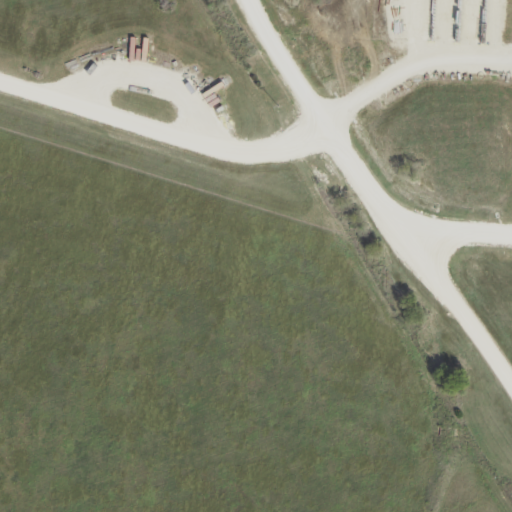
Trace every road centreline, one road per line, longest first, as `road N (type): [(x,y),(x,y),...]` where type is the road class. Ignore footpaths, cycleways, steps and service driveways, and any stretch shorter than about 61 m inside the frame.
road 1 (residential): [(245,0),(392,230),(511,385)]
road 2 (residential): [(318,116),(269,152),(213,150),(0,83)]
road 3 (residential): [(63,103),(109,73),(175,86),(213,150)]
road 4 (residential): [(392,230),(511,236)]
